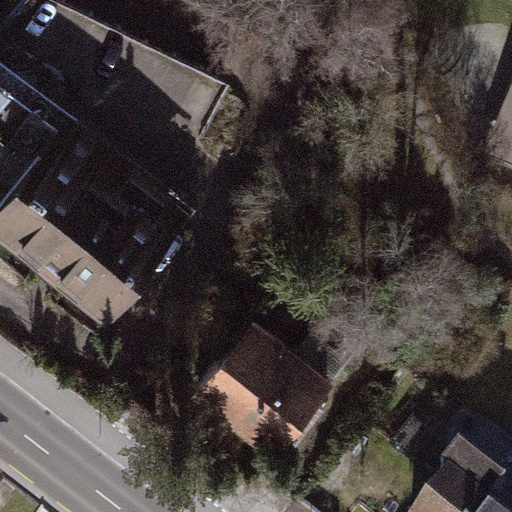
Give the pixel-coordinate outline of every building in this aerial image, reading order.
[(0,227),(104,302),(186,188),(0,54),(0,227)] [(511,151),(511,80),(487,141),(511,151)] [(330,351),(248,296),(193,379),(275,433),(330,351)] [(480,511),(499,485),(443,445),(394,511),(480,511)] [(322,511),(309,500),(297,511),(322,511)]
